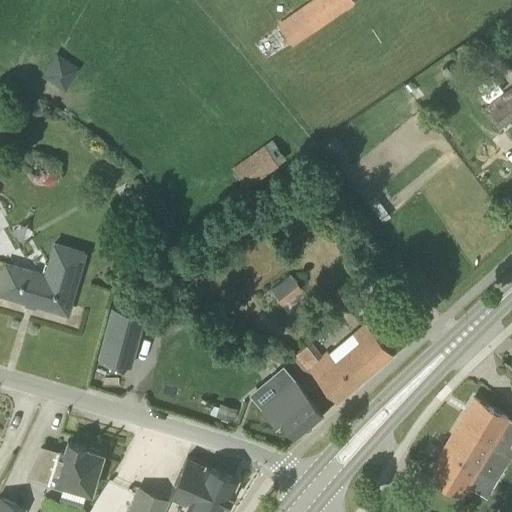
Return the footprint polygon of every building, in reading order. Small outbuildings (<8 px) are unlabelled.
[(292,47),(355,3),(352,0),(311,0),(276,25),(292,47)] [(60,52),(44,70),(64,87),(80,70),(60,52)] [(511,85),(483,108),(499,129),(511,118),(511,85)] [(246,187),(278,164),(264,145),(232,168),(246,187)] [(0,292),(68,313),(84,255),(50,244),(41,275),(6,264),(0,284),(0,292)] [(283,305),(302,289),(290,274),(271,289),(283,305)] [(130,365),(144,316),(113,308),(99,357),(130,365)] [(336,401),(393,353),(365,320),(352,332),(358,339),(334,359),(328,353),(326,350),(322,354),(311,341),(295,355),(336,401)] [(295,436),(323,413),(295,380),(262,407),(276,424),(281,420),(295,436)] [(475,503),(511,443),(498,435),(509,418),(474,397),(428,474),(475,503)] [(237,409),(220,403),(216,416),(233,421),(237,409)] [(80,445),(73,443),(74,442),(68,440),(65,449),(61,448),(60,452),(42,447),(28,476),(60,486),(61,482),(91,491),(103,452),(99,451),(100,449),(90,446),(89,448),(85,447),(86,445),(80,443),(80,445)] [(203,511),(222,511),(238,479),(187,456),(170,493),(188,501),(187,503),(203,511)] [(163,511),(169,500),(138,485),(125,511),(163,511)] [(0,511),(22,511),(25,507),(0,495),(0,511)]
